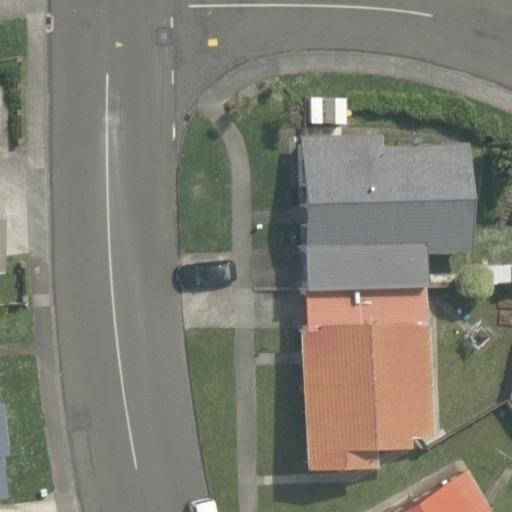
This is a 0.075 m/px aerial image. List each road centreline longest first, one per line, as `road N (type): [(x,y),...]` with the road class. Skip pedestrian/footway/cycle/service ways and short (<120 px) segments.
road 1 (tertiary): [(115,16),(125,368),(154,511)]
road 2 (residential): [(511,52),(466,27),(275,3),(115,16)]
